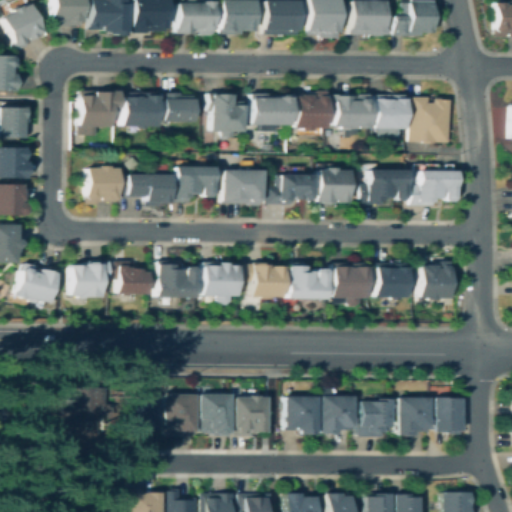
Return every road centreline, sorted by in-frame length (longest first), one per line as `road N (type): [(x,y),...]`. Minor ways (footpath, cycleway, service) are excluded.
road 1 (residential): [(479,235),(66,229),(51,212),(59,67)]
road 2 (residential): [(57,66),(466,66)]
road 3 (tertiary): [(511,343),(102,343)]
road 4 (residential): [(128,463),(442,466),(480,459)]
road 5 (tertiary): [(480,343),(477,143),(454,0)]
road 6 (residential): [(498,511),(480,459),(480,343)]
